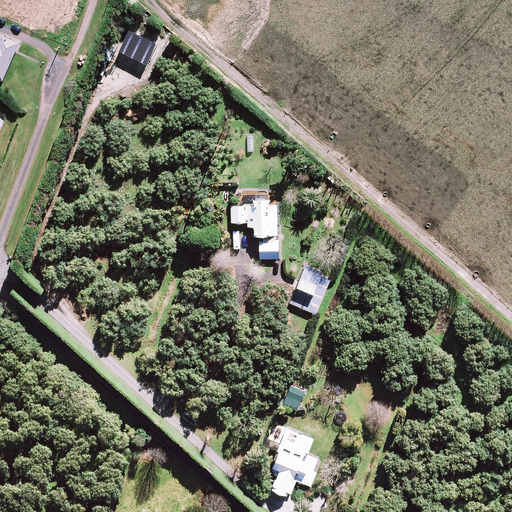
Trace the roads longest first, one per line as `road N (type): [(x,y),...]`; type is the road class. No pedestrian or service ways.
road 1 (track): [(511,324),(146,0)]
road 2 (residential): [(0,234),(56,76)]
